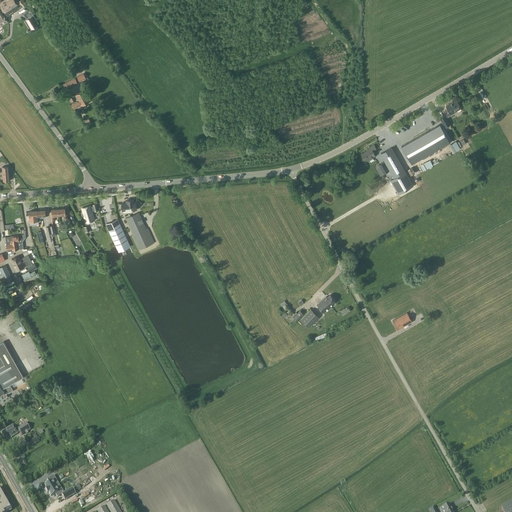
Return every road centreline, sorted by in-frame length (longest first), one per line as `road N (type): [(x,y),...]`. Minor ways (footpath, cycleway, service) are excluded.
road 1 (unclassified): [(477,511),(290,169)]
road 2 (track): [(164,0),(143,16),(156,109),(74,0)]
road 3 (tertiary): [(290,169),(511,49)]
road 4 (tertiary): [(90,189),(290,169)]
road 5 (track): [(311,0),(348,51),(342,147)]
road 6 (unclassified): [(90,189),(0,58)]
